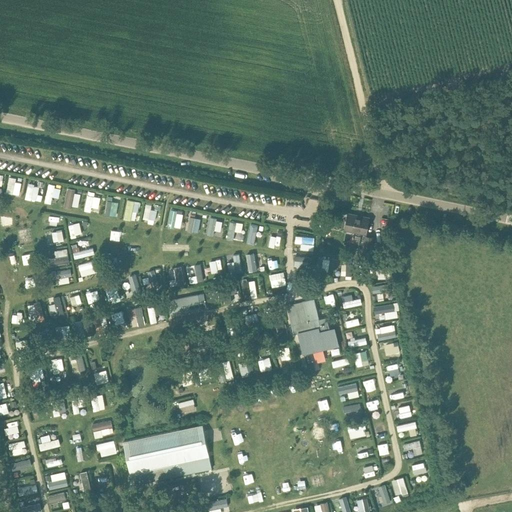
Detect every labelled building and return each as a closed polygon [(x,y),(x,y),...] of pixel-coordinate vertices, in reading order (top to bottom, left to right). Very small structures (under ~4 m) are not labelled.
[(17,181),(17,177),(7,175),(4,192),(20,195),(23,182),(17,181)] [(49,182),(46,202),(53,203),(56,183),(49,182)] [(26,198),(38,200),(41,185),(29,183),(26,198)] [(82,193),(75,192),(76,188),(70,187),(66,205),(78,208),(82,193)] [(85,210),(92,211),(93,206),(99,208),(102,197),(88,194),(85,210)] [(128,197),(121,216),(135,221),(142,202),(128,197)] [(118,202),(107,201),(105,212),(116,214),(118,202)] [(151,209),(152,204),(146,203),(143,222),(155,224),(158,210),(151,209)] [(182,228),(185,212),(171,209),(168,225),(182,228)] [(366,234),(367,227),(369,218),(348,213),(344,230),(366,234)] [(187,230),(200,232),(201,217),(189,216),(187,230)] [(215,235),(216,230),(222,231),(224,220),(211,217),(207,233),(215,235)] [(251,222),(246,242),(255,244),(260,224),(251,222)] [(70,223),(70,235),(81,234),(81,223),(70,223)] [(240,239),(241,224),(229,223),(227,237),(240,239)] [(29,230),(20,230),(20,241),(29,241),(29,230)] [(54,243),(66,242),(64,230),(53,231),(54,243)] [(271,234),(270,246),(280,247),(282,235),(271,234)] [(312,266),(312,236),(295,236),(295,265),(312,266)] [(368,261),(373,237),(365,236),(362,250),(351,247),(349,257),(368,261)] [(129,239),(128,250),(140,251),(141,240),(129,239)] [(25,257),(35,254),(34,248),(23,250),(25,257)] [(50,265),(70,263),(69,250),(49,251),(50,265)] [(233,261),(229,262),(231,275),(243,273),(240,253),(233,254),(233,261)] [(262,253),(247,254),(247,268),(263,267),(262,253)] [(212,272),(224,269),(222,258),(210,260),(212,272)] [(341,259),(342,275),(353,275),(353,259),(341,259)] [(95,260),(79,264),(82,276),(98,271),(95,260)] [(365,274),(365,262),(355,262),(355,275),(365,274)] [(203,263),(196,264),(197,275),(189,276),(190,282),(204,281),(203,263)] [(170,279),(170,285),(185,284),(183,265),(175,266),(176,279),(170,279)] [(389,267),(377,267),(377,278),(390,278),(389,267)] [(70,269),(54,271),(56,284),(71,282),(70,269)] [(148,277),(145,277),(145,288),(160,288),(161,270),(149,269),(148,277)] [(13,271),(13,279),(21,279),(20,271),(13,271)] [(128,296),(139,292),(134,277),(123,281),(128,296)] [(242,282),(244,295),(256,294),(255,280),(242,282)] [(372,292),(391,291),(391,284),(372,285),(372,292)] [(109,299),(121,295),(117,285),(105,289),(109,299)] [(95,292),(88,293),(89,301),(97,300),(95,292)] [(70,312),(82,310),(79,294),(67,297),(70,312)] [(167,301),(170,315),(200,309),(200,308),(205,307),(203,294),(198,295),(167,301)] [(363,304),(362,298),(354,299),(353,294),(341,295),(343,307),(363,304)] [(324,306),(333,306),(334,298),(324,298),(324,306)] [(297,333),(302,354),(323,350),(318,329),(321,328),(314,299),(286,306),(293,334),(297,333)] [(34,321),(46,317),(40,301),(28,305),(34,321)] [(395,301),(374,305),(376,316),(398,312),(395,301)] [(155,303),(148,304),(152,323),(159,321),(155,303)] [(139,324),(145,323),(144,307),(129,308),(130,316),(138,316),(139,324)] [(115,320),(124,317),(122,309),(112,312),(115,320)] [(99,335),(111,331),(105,314),(93,318),(99,335)] [(362,323),(360,317),(346,320),(348,327),(362,323)] [(279,338),(288,334),(283,322),(274,326),(279,338)] [(397,337),(396,324),(382,325),(382,333),(377,333),(378,338),(397,337)] [(219,349),(216,333),(198,337),(188,339),(191,353),(192,356),(195,355),(195,352),(219,349)] [(15,337),(19,354),(32,351),(27,334),(15,337)] [(350,347),(369,343),(367,336),(348,340),(350,347)] [(397,345),(382,349),(384,359),(400,355),(397,345)] [(279,363),(289,360),(286,350),(276,353),(279,363)] [(368,350),(355,351),(357,366),(369,364),(368,350)] [(70,356),(75,372),(87,369),(83,353),(70,356)] [(340,368),(350,365),(347,354),(336,357),(340,368)] [(53,373),(64,372),(63,358),(52,359),(53,373)] [(229,359),(216,362),(221,381),(234,378),(229,359)] [(242,378),(255,374),(251,359),(238,362),(242,378)] [(390,376),(401,373),(398,362),(387,365),(390,376)] [(98,384),(110,381),(107,369),(95,372),(98,384)] [(192,369),(179,372),(181,382),(194,379),(192,369)] [(364,389),(375,388),(374,379),(363,380),(364,389)] [(395,383),(399,397),(411,394),(407,380),(395,383)] [(0,382),(0,397),(9,395),(6,382),(0,382)] [(346,399),(360,396),(357,385),(344,388),(346,399)] [(253,408),(264,405),(259,390),(248,394),(253,408)] [(81,412),(81,406),(86,406),(85,393),(73,395),(74,413),(81,412)] [(92,395),(96,411),(107,408),(103,393),(92,395)] [(54,414),(67,413),(65,399),(53,400),(54,414)] [(181,411),(197,410),(196,400),(180,400),(181,411)] [(0,411),(1,415),(10,412),(7,401),(0,403),(0,411)] [(244,401),(236,403),(239,412),(247,410),(244,401)] [(221,405),(223,414),(231,412),(229,403),(221,405)] [(357,403),(346,405),(347,415),(358,413),(357,403)] [(43,404),(34,405),(35,415),(44,414),(43,404)] [(410,404),(399,406),(401,417),(412,415),(410,404)] [(3,422),(6,435),(21,431),(18,419),(3,422)] [(113,419),(93,423),(96,436),(116,433),(113,419)] [(409,429),(410,436),(419,433),(416,420),(396,425),(398,432),(409,429)] [(372,424),(375,434),(386,430),(383,421),(372,424)] [(366,423),(350,424),(350,437),(367,436),(366,423)] [(211,469),(202,425),(123,442),(132,485),(211,469)] [(226,430),(228,441),(239,438),(236,427),(226,430)] [(39,442),(56,438),(55,434),(38,437),(39,442)] [(41,451),(63,445),(61,437),(39,443),(41,451)] [(114,439),(98,443),(102,456),(118,452),(114,439)] [(420,439),(403,443),(404,450),(414,448),(416,455),(424,453),(420,439)] [(24,440),(10,443),(13,455),(26,452),(24,440)] [(390,447),(379,450),(382,459),(392,456),(390,447)] [(13,469),(32,467),(31,458),(12,461),(13,469)] [(425,461),(413,464),(415,474),(428,471),(425,461)] [(362,467),(365,477),(377,474),(374,464),(362,467)] [(67,471),(52,473),(53,480),(48,481),(49,488),(69,485),(67,471)] [(79,474),(80,491),(91,490),(89,473),(79,474)] [(97,477),(97,487),(109,486),(108,476),(97,477)] [(398,498),(411,494),(405,476),(393,479),(398,498)] [(281,483),(283,492),(294,490),(292,481),(281,483)] [(384,503),(393,501),(387,483),(378,486),(384,503)] [(17,488),(19,495),(39,491),(37,484),(17,488)] [(52,505),(63,502),(60,492),(50,494),(52,505)] [(334,499),(337,511),(352,511),(348,496),(334,499)] [(357,500),(360,511),(366,511),(372,510),(368,496),(357,500)] [(331,511),(331,502),(316,503),(316,511),(331,511)]
